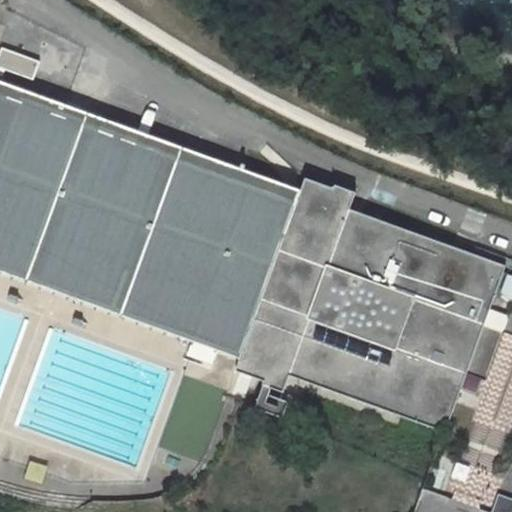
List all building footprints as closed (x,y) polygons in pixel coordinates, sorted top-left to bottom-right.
[(300,195),(0,86),(0,272),(241,360),(236,372),(264,382),(263,386),(284,393),(290,376),(446,432),(467,373),(485,324),(490,310),(506,266),(350,209),(356,193),(336,185),(334,189),(306,179),(300,195)] [(503,331),(511,334),(511,307),(508,317),(503,331)] [(490,310),(485,324),(503,331),(508,317),(490,310)] [(495,354),(503,331),(485,324),(467,373),(486,379),(495,354)] [(511,511),(511,499),(501,494),(493,511),(511,511)]
